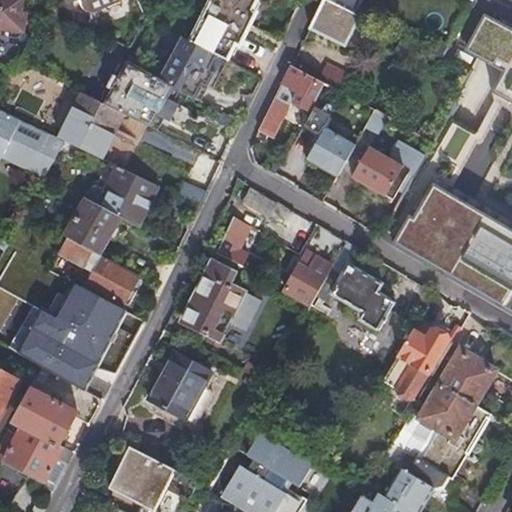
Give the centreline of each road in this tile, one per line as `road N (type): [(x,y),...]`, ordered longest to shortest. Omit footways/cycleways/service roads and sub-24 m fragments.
road 1 (residential): [(230,164),(58,511)]
road 2 (residential): [(511,328),(230,164)]
road 3 (residential): [(311,0),(230,164)]
